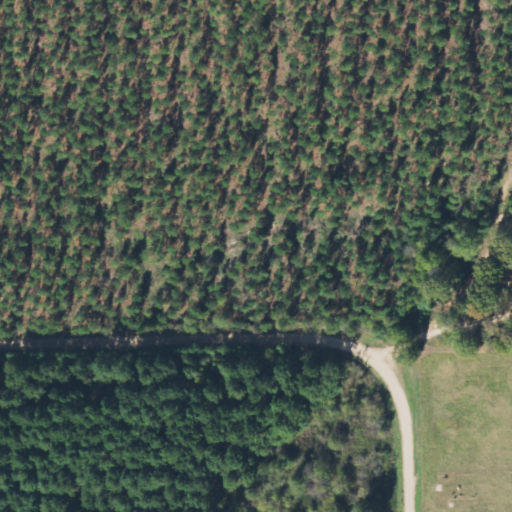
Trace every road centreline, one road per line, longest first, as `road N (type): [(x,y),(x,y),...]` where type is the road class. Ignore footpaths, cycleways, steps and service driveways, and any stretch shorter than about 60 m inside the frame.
road 1 (residential): [(511,315),(388,371),(365,353),(309,343),(0,347)]
road 2 (residential): [(414,511),(410,419),(388,371)]
